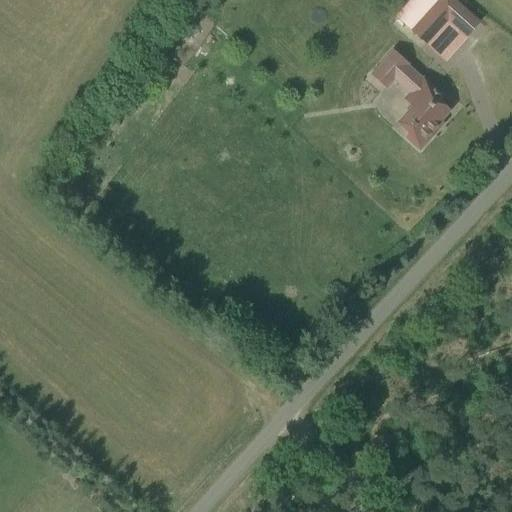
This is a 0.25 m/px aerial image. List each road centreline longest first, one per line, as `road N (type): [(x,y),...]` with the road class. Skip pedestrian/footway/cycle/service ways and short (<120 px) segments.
road 1 (unclassified): [(194,511),(511,171)]
road 2 (track): [(295,403),(427,511)]
